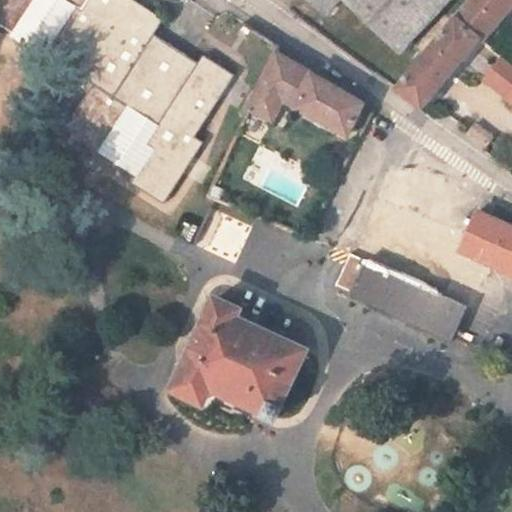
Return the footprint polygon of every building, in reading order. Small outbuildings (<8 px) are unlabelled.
[(139,172),(132,183),(164,204),(204,143),(195,137),(236,75),(204,55),(199,63),(155,34),(165,19),(134,0),(0,0),(0,21),(16,32),(37,0),(67,0),(75,5),(55,37),(85,56),(76,71),(95,83),(67,125),(103,148),(130,107),(158,126),(144,147),(152,152),(139,172)] [(37,0),(16,32),(45,51),(55,37),(75,5),(67,0),(37,0)] [(340,0),(346,0),(402,52),(452,0),(313,0),(328,13),(340,0)] [(511,0),(468,0),(454,17),(455,18),(482,41),(511,3),(511,0)] [(455,18),(396,89),(422,107),(478,40),(481,41),(482,41),(455,18)] [(364,103),(277,52),(250,107),(274,119),(284,99),(348,135),(364,103)] [(130,107),(103,148),(139,172),(152,152),(144,147),(158,126),(130,107)] [(473,127),(465,137),(483,151),(491,141),(473,127)] [(467,303),(465,307),(468,308),(488,262),(511,273),(511,227),(477,211),(466,236),(378,198),(354,256),(350,254),(337,284),(352,291),(367,257),(467,303)] [(352,291),(350,296),(450,343),(465,307),(467,303),(367,257),(352,291)] [(216,298),(175,388),(205,402),(212,386),(248,402),(267,411),(266,414),(277,419),(283,407),(280,407),(307,349),(253,324),(237,316),(240,309),(216,298)] [(257,317),(240,309),(237,316),(253,324),(257,317)]
